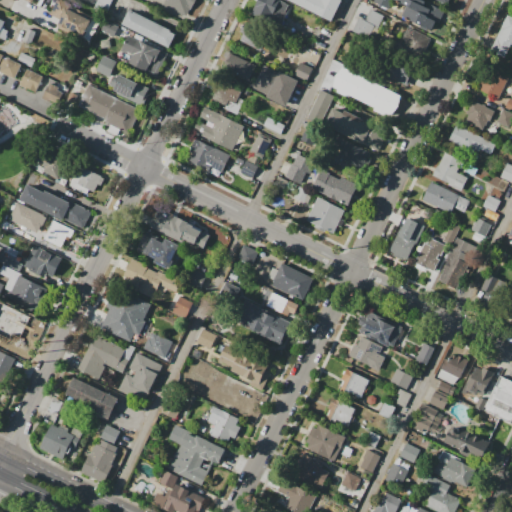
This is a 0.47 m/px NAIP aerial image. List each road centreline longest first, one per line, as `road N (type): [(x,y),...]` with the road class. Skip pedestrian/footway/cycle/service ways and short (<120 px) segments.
road 1 (residential): [(482,0),(231,511)]
road 2 (residential): [(224,0),(0,458)]
road 3 (residential): [(511,352),(64,130)]
road 4 (secondary): [(124,511),(0,453)]
